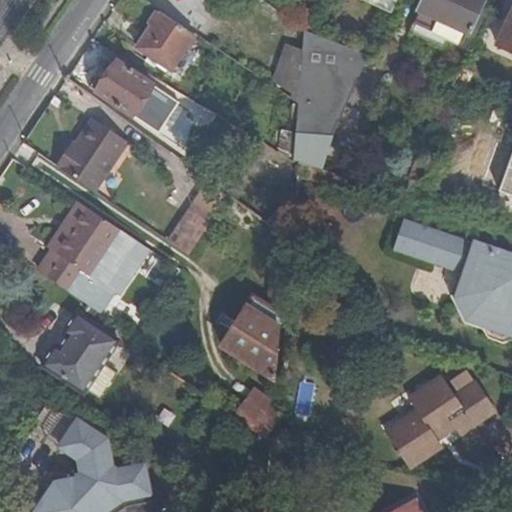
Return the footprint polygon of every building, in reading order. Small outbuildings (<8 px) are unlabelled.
[(397,1),(394,0),(365,0),(392,12),(397,1)] [(473,44),(492,0),(427,0),(413,32),(446,47),(448,43),(469,52),(473,44)] [(172,18),(195,34),(203,22),(180,6),(172,18)] [(190,41),(195,34),(172,18),(162,12),(138,48),(150,56),(171,70),(190,41)] [(511,17),(500,44),(511,49),(511,17)] [(306,30),(295,160),(302,162),(320,167),(369,54),(306,30)] [(181,81),(202,49),(190,41),(171,70),(150,56),(146,61),(157,69),(159,66),(181,81)] [(303,51),(286,44),(273,82),(293,95),(292,99),(299,104),(303,51)] [(134,116),(154,85),(118,61),(97,92),(134,116)] [(279,139),(295,150),(299,104),(292,99),(283,93),(279,139)] [(209,128),(216,117),(191,101),(184,112),(209,128)] [(57,166),(96,192),(129,143),(95,120),(77,146),(73,153),(68,150),(57,166)] [(73,142),(68,150),(73,153),(77,146),(73,142)] [(511,155),(501,190),(511,193),(511,155)] [(419,202),(432,163),(416,157),(403,196),(419,202)] [(302,162),(301,174),(336,186),(340,175),(320,167),(302,162)] [(190,257),(231,196),(210,181),(170,243),(190,257)] [(96,280),(127,235),(81,203),(49,248),(53,251),(40,272),(73,295),(87,274),(96,280)] [(468,275),(460,298),(468,320),(486,327),(492,337),(506,342),(511,338),(511,253),(441,230),(439,230),(406,218),(395,250),(461,272),(468,275)] [(269,299),(282,300),(286,255),(272,254),(269,299)] [(286,260),(283,306),(290,306),(294,260),(286,260)] [(453,296),(460,298),(468,275),(461,272),(453,296)] [(241,358),(276,381),(281,314),(253,297),(222,347),(241,358)] [(56,348),(44,367),(85,395),(88,390),(105,365),(120,343),(79,315),(66,334),(70,337),(61,351),(56,348)] [(101,399),(118,374),(105,365),(88,390),(101,399)] [(458,433),(472,423),(494,408),(478,384),(458,397),(444,378),(410,401),(418,413),(388,434),(408,465),(440,443),(434,435),(444,427),(448,432),(454,428),(458,433)] [(37,511),(106,511),(122,500),(149,496),(145,467),(118,471),(113,468),(107,441),(51,403),(33,430),(80,462),(81,476),(79,479),(56,484),(37,511)] [(243,408),(271,428),(272,420),(246,403),(243,408)] [(266,440),(271,432),(271,428),(243,408),(235,420),(266,440)] [(482,438),(472,423),(458,433),(468,447),(482,438)] [(418,511),(413,502),(395,511),(418,511)]
